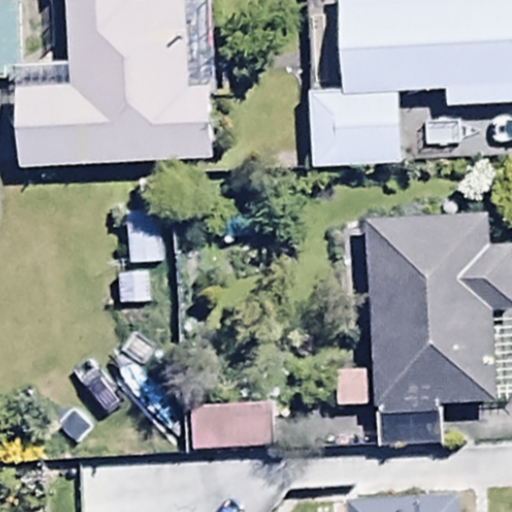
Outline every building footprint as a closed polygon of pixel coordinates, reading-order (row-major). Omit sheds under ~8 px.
[(22,95),(25,169),(214,160),(211,95),(189,96),(185,2),(129,5),(128,0),(68,0),(73,92),(22,95)] [(304,129),(401,130),(401,62),(305,61),(304,129)] [(162,216),(127,216),(127,268),(162,268),(162,216)] [(511,249),(483,250),(483,219),(370,221),(373,370),(336,371),(337,410),(377,409),(378,454),(446,453),(445,406),(500,405),(498,311),(511,310),(511,249)] [(151,277),(117,277),(116,341),(157,342),(157,312),(150,312),(151,277)] [(276,406),(189,410),(191,455),(278,451),(276,406)] [(337,511),(468,511),(468,497),(351,500),(351,510),(338,511),(337,511)]
